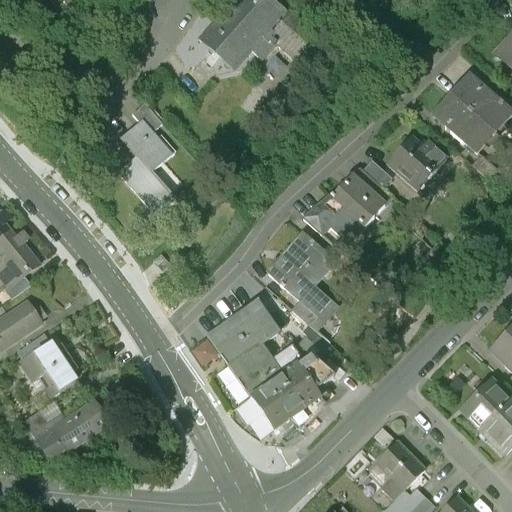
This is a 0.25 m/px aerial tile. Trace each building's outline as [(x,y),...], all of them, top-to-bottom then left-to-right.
[(57,0),(66,11),(81,0),(57,0)] [(262,0),(240,0),(212,32),(211,31),(199,44),(233,74),(249,55),(260,64),(275,47),(268,41),(286,21),(262,0)] [(326,49),(290,17),(286,21),(268,41),(275,47),(304,73),(326,49)] [(511,39),(497,56),(511,70),(511,39)] [(481,90),(468,78),(451,97),(495,138),(511,119),(499,107),(501,105),(482,88),(481,90)] [(495,138),(451,97),(433,116),(447,129),(445,130),(463,147),(465,145),(477,157),(495,138)] [(161,128),(144,108),(131,119),(138,127),(139,126),(150,138),(161,128)] [(150,138),(139,126),(138,127),(118,144),(135,163),(119,177),(157,220),(163,215),(164,216),(167,213),(166,212),(175,204),(151,176),(170,160),(150,138)] [(422,149),(411,140),(387,166),(415,191),(426,179),(429,181),(446,162),(426,144),(422,149)] [(500,175),(482,158),(473,169),(491,185),(500,175)] [(390,179),(369,160),(361,169),(364,172),(381,188),(390,179)] [(381,188),(364,172),(355,181),(385,208),(393,199),(381,188)] [(355,181),(353,178),(334,199),(331,197),(315,210),(330,229),(344,242),(360,225),(365,229),(385,208),(355,181)] [(315,210),(303,220),(321,236),(330,229),(315,210)] [(0,239),(9,231),(4,225),(10,221),(5,214),(0,218),(0,239)] [(0,239),(0,278),(9,289),(24,277),(24,278),(39,266),(23,246),(29,242),(22,234),(16,238),(10,231),(9,231),(0,239)] [(303,234),(266,273),(298,303),(291,310),(317,335),(339,309),(315,287),(324,278),(322,277),(334,263),(314,245),(315,244),(312,242),(311,242),(303,234)] [(160,257),(152,264),(161,273),(169,266),(160,257)] [(24,277),(9,289),(5,292),(12,301),(31,287),(24,278),(24,277)] [(258,301),(209,334),(252,400),(284,377),(262,346),(280,333),(258,301)] [(27,306),(0,323),(0,351),(24,335),(26,337),(42,327),(37,321),(44,316),(39,309),(33,313),(27,306)] [(511,328),(488,353),(511,376),(511,328)] [(54,352),(49,345),(18,365),(31,385),(39,380),(47,391),(54,387),(59,394),(75,384),(71,377),(74,375),(69,368),(66,370),(59,359),(61,357),(57,350),(54,352)] [(252,400),(251,401),(273,432),(285,424),(289,430),(292,427),(298,433),(324,405),(316,393),(333,381),(311,358),(284,377),(252,400)] [(507,405),(489,387),(463,413),(506,457),(511,451),(511,407),(509,404),(507,405)] [(56,418),(30,436),(46,459),(59,460),(108,427),(103,419),(109,415),(105,409),(99,413),(94,406),(62,427),(56,418)] [(425,470),(397,443),(375,465),(390,481),(380,489),(393,502),(403,492),(425,470)] [(407,496),(403,492),(393,502),(384,511),(411,511),(425,499),(414,490),(407,496)] [(411,511),(430,511),(434,508),(425,499),(411,511)] [(467,511),(457,500),(444,511),(467,511)]
